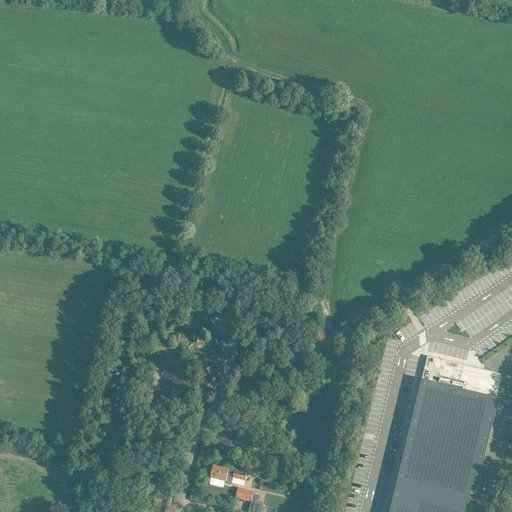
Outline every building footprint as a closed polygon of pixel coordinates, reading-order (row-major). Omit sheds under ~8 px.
[(410,323),(395,331),(400,339),(414,331),(410,323)] [(220,353),(204,363),(212,377),(218,373),(217,372),(227,366),(228,367),(239,360),(231,347),(230,347),(226,341),(216,347),(220,353)] [(157,394),(159,394),(160,366),(153,366),(153,372),(146,372),(145,394),(144,394),(144,403),(157,404),(157,394)] [(471,511),(499,397),(421,379),(390,511),(471,511)] [(199,381),(173,380),(172,396),(199,397),(199,381)] [(241,430),(233,443),(257,459),(266,446),(241,430)] [(246,475),(213,467),(210,478),(232,484),(233,479),(245,481),(246,475)] [(97,468),(95,481),(107,483),(105,493),(126,495),(127,487),(131,488),(133,475),(109,471),(109,470),(97,468)] [(253,492),(238,488),(236,498),(251,502),(263,505),(266,493),(254,490),(253,492)]
